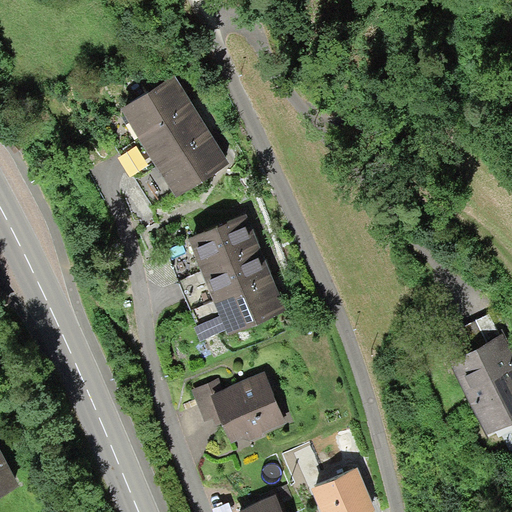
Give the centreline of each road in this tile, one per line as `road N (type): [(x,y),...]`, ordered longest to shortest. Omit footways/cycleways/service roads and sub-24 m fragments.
road 1 (residential): [(395,511),(350,350),(201,19)]
road 2 (residential): [(112,186),(142,335),(201,511)]
road 3 (primary): [(0,205),(137,511)]
